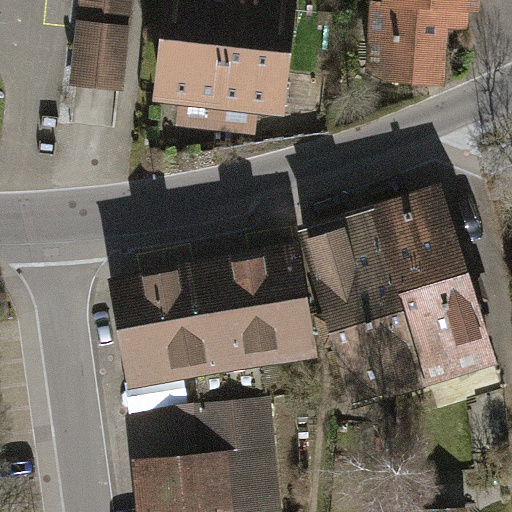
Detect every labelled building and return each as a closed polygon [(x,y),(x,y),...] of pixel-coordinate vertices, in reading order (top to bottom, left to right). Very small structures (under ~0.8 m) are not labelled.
[(97,90),(119,92),(127,0),(78,0),(70,87),(97,90)] [(288,0),(154,0),(144,95),(276,110),(288,0)] [(474,0),(377,0),(378,2),(366,1),(360,70),(440,76),(444,24),(472,26),(474,0)] [(438,179),(292,223),(345,399),(491,355),(438,179)] [(288,239),(103,275),(124,382),(309,346),(288,239)] [(273,511),(266,397),(169,403),(172,456),(129,459),(132,511),(273,511)]
